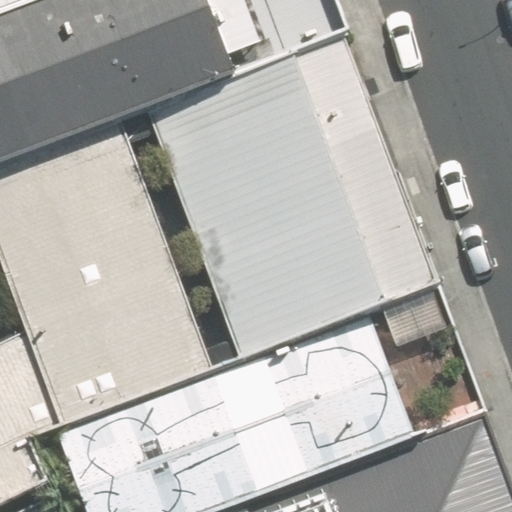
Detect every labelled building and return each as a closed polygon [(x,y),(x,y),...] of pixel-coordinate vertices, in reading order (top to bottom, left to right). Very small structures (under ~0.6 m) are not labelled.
[(0,155),(118,111),(145,99),(238,65),(214,0),(23,0),(0,9),(0,155)] [(0,0),(0,9),(23,0),(0,0)] [(336,0),(214,0),(238,65),(345,26),(336,0)] [(438,279),(345,26),(238,65),(145,99),(239,353),(371,305),(438,279)] [(0,155),(0,272),(55,420),(214,362),(118,111),(0,155)] [(0,500),(44,480),(25,441),(55,420),(0,272),(0,500)] [(214,362),(55,420),(89,511),(206,511),(418,434),(371,305),(239,353),(214,362)] [(511,511),(511,472),(488,408),(418,434),(206,511),(511,511)] [(56,511),(49,496),(14,511),(56,511)]
